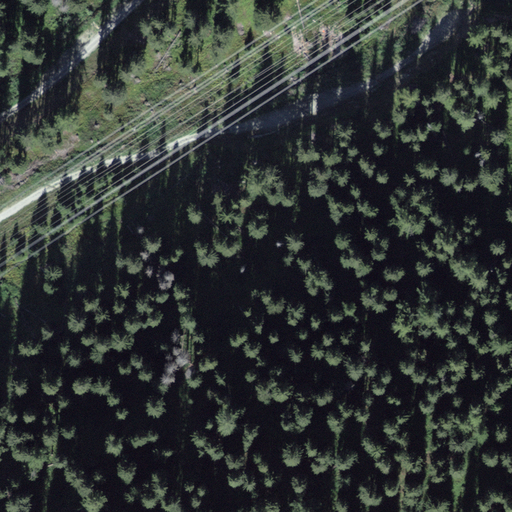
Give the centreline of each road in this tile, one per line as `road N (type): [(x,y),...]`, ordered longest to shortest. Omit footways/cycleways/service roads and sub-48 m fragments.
road 1 (track): [(0,215),(95,166),(368,81),(456,12)]
road 2 (track): [(0,117),(138,0)]
